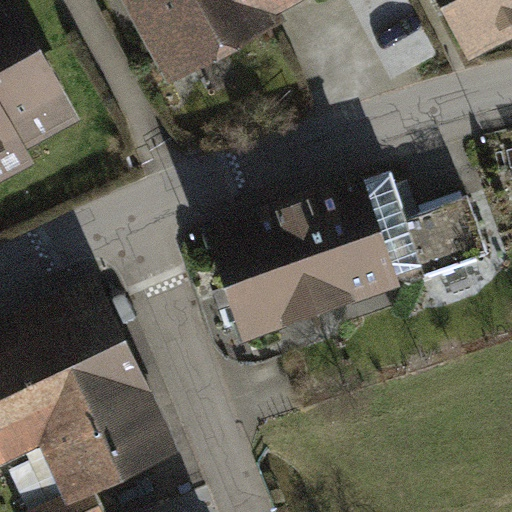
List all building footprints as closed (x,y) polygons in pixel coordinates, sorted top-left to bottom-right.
[(15,0),(0,0),(0,143),(73,104),(15,0)] [(134,0),(172,68),(272,14),(264,0),(134,0)] [(511,0),(446,0),(468,42),(511,19),(511,0)] [(392,167),(210,228),(244,328),(298,309),(328,299),(401,275),(410,279),(489,252),(468,189),(406,210),(399,189),(392,167)] [(100,290),(0,336),(0,443),(46,423),(75,486),(171,442),(100,290)]
